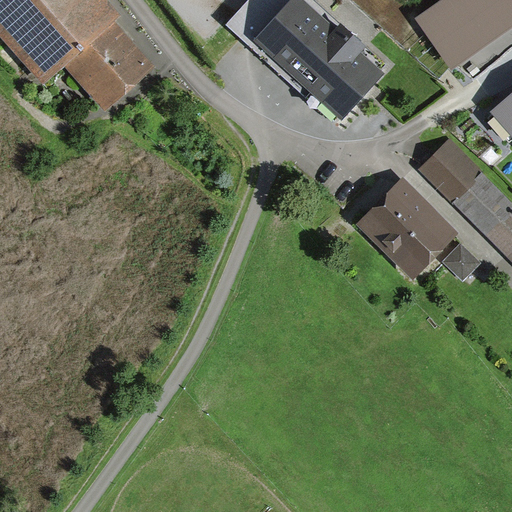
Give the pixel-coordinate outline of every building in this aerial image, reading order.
[(156,66),(99,0),(0,0),(0,19),(49,77),(66,62),(106,109),(156,66)] [(252,0),(228,27),(315,105),(323,96),(347,117),(392,68),(316,0),(252,0)] [(511,0),(446,0),(470,31),(511,0)] [(511,93),(489,113),(511,139),(511,138),(511,93)] [(511,205),(449,141),(422,168),(511,259),(511,205)] [(461,236),(405,181),(362,225),(418,279),(461,236)] [(478,264),(460,247),(446,262),(464,279),(478,264)]
